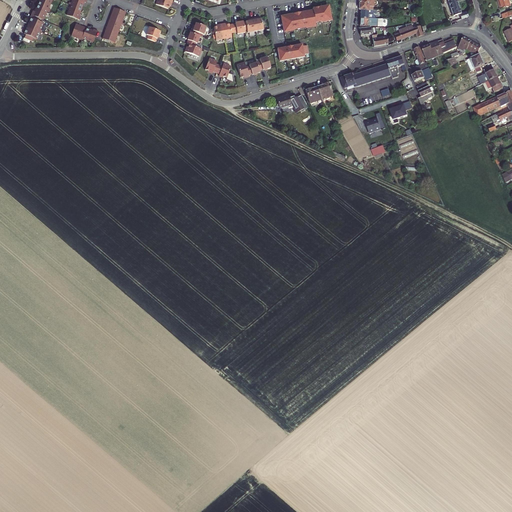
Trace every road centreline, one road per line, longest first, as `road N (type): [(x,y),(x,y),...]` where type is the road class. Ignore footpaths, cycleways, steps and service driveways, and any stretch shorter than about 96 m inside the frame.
road 1 (track): [(226,104),(511,244)]
road 2 (tertiary): [(161,64),(226,104),(337,70),(355,50)]
road 3 (tertiary): [(0,53),(140,55),(161,64)]
road 4 (tertiary): [(355,50),(378,56),(470,32)]
